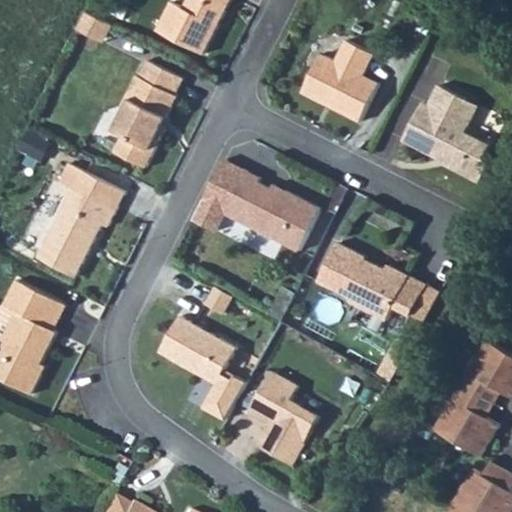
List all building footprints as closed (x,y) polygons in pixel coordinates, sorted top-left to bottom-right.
[(157,34),(205,58),(233,0),(188,0),(183,11),(172,5),(157,34)] [(98,44),(107,26),(89,17),(85,15),(76,33),(98,44)] [(104,47),(113,29),(107,26),(98,44),(104,47)] [(306,97),(365,126),(384,87),(367,79),(378,57),(350,43),(339,65),(325,58),(306,97)] [(118,152),(150,167),(168,130),(165,129),(171,117),(181,96),(178,95),(184,83),(148,65),(142,77),(138,75),(124,103),(126,114),(118,130),(127,134),(118,152)] [(459,121),(469,101),(439,87),(430,106),(424,104),(406,142),(451,164),(449,168),(482,184),(493,163),(485,159),(492,146),(466,133),(470,126),(459,121)] [(459,121),(470,126),(479,106),(469,101),(459,121)] [(165,129),(168,130),(174,119),(171,117),(165,129)] [(41,257),(82,277),(106,227),(111,229),(128,195),(70,167),(61,185),(74,191),(41,257)] [(273,194),(259,187),(262,181),(248,174),(226,217),(301,253),(323,211),(288,194),(285,199),(273,194)] [(273,194),(285,199),(288,194),(276,188),(273,194)] [(351,192),(344,188),(331,212),(339,216),(351,192)] [(322,282),(351,297),(354,303),(391,322),(400,306),(420,316),(435,286),(395,266),(392,271),(371,260),(372,258),(342,243),(322,282)] [(39,369),(43,361),(58,330),(56,328),(68,304),(17,279),(0,311),(0,344),(4,354),(0,361),(0,375),(36,392),(46,372),(39,369)] [(420,316),(431,321),(448,292),(435,286),(420,316)] [(208,378),(213,371),(225,378),(227,374),(241,349),(182,317),(163,353),(208,378)] [(435,427),(482,455),(500,425),(487,418),(481,414),(496,389),(502,392),(511,398),(511,354),(487,340),(435,427)] [(39,369),(46,372),(50,364),(43,361),(39,369)] [(208,378),(221,385),(225,378),(213,371),(208,378)] [(266,418),(268,414),(275,418),(273,422),(261,444),(296,464),(323,417),(295,401),(303,386),(275,371),(252,411),(266,418)] [(238,380),(227,374),(209,408),(230,419),(251,383),(239,377),(238,380)] [(481,414),(487,418),(502,392),(496,389),(481,414)] [(266,418),(273,422),(275,418),(268,414),(266,418)] [(446,511),(511,511),(511,500),(507,498),(511,489),(511,472),(491,460),(484,473),(473,467),(446,511)] [(126,511),(131,504),(113,493),(101,511),(126,511)] [(196,511),(192,509),(189,511),(150,511),(133,502),(131,504),(126,511),(196,511)]
